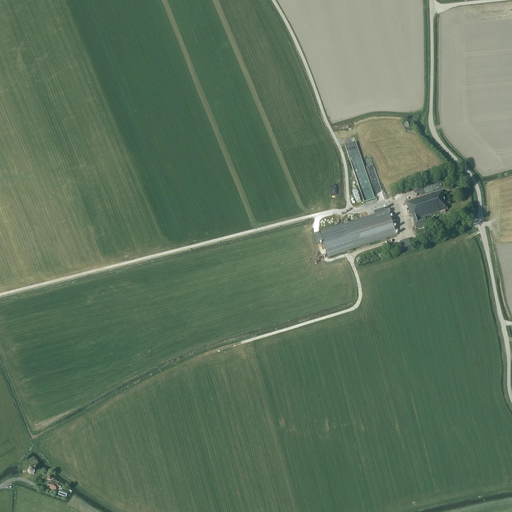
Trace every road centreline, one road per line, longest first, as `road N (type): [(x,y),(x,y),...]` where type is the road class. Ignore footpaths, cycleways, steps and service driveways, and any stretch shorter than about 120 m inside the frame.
road 1 (unclassified): [(511,399),(478,191),(430,121),(430,0)]
road 2 (track): [(351,209),(0,294)]
road 3 (track): [(348,255),(360,292),(354,307),(241,343)]
